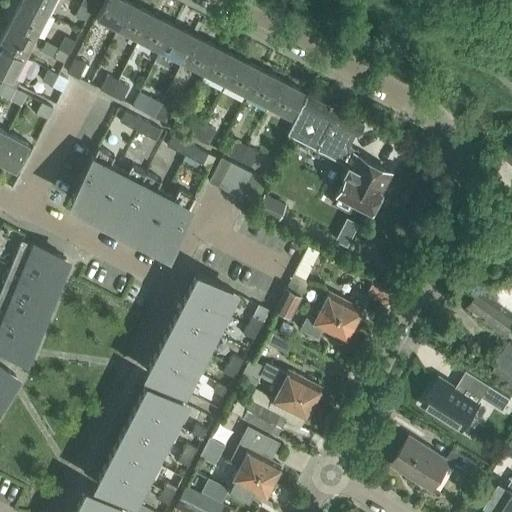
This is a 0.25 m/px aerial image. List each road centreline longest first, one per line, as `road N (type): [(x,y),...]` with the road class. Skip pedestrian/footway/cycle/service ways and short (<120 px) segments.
road 1 (residential): [(333,472),(470,180),(469,150),(435,107),(224,0)]
road 2 (residential): [(51,511),(168,282)]
road 3 (residential): [(168,282),(200,223),(290,269)]
road 4 (residential): [(18,208),(168,282)]
road 5 (residential): [(78,95),(18,208)]
